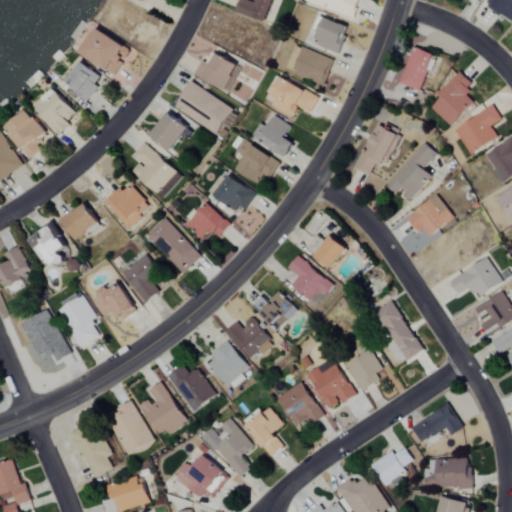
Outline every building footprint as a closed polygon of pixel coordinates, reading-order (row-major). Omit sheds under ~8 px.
[(269,21),(273,0),(251,0),(250,0),(242,0),(239,14),(269,21)] [(308,0),(307,4),(355,17),(359,0),(308,0)] [(350,27),(326,19),(316,45),(340,54),(350,27)] [(81,55),(114,72),(128,46),(94,29),(81,55)] [(324,84),(333,59),(296,46),(287,70),(324,84)] [(434,56),(413,48),(400,84),(421,92),(434,56)] [(240,66),(217,54),(211,65),(202,61),(195,75),(226,92),(240,66)] [(101,77),(82,62),(66,83),(88,101),(99,88),(95,85),(101,77)] [(449,127),(474,104),(465,94),(473,86),(463,74),(429,105),(449,127)] [(273,107),(295,118),(300,108),(312,114),(320,97),(282,79),(273,97),(277,99),(273,107)] [(234,110),(193,83),(176,108),(217,135),(234,110)] [(34,106),(60,136),(71,126),(68,122),(77,113),(54,88),(34,106)] [(491,127),(502,120),(493,106),(455,131),(471,156),(498,138),(491,127)] [(42,150),(36,143),(47,134),(29,111),(6,129),(31,159),(42,150)] [(152,135),(171,152),(190,130),(171,113),(152,135)] [(288,157),(295,143),(286,139),(292,126),(274,116),(260,142),(288,157)] [(372,175),(376,163),(386,166),(398,133),(375,125),(359,170),(372,175)] [(0,179),(22,168),(1,129),(0,129),(0,179)] [(246,156),(236,171),(258,184),(264,175),(270,179),(280,163),(239,136),(232,148),(246,156)] [(511,138),(486,155),(503,183),(511,177),(511,138)] [(424,169),(438,155),(425,143),(388,184),(409,203),(432,177),(424,169)] [(131,172),(161,199),(182,177),(145,144),(133,156),(140,162),(131,172)] [(257,194),(231,175),(217,195),(243,214),(257,194)] [(147,203),(130,184),(107,206),(130,230),(138,223),(132,217),(147,203)] [(511,222),(511,221),(511,187),(497,195),(511,222)] [(419,233),(424,228),(431,237),(455,218),(436,195),(407,218),(419,233)] [(100,223),(85,203),(60,221),(75,241),(100,223)] [(211,231),(219,238),(232,226),(210,204),(187,226),(201,240),(211,231)] [(202,257),(166,219),(148,236),(184,274),(202,257)] [(60,253),(68,247),(51,225),(32,240),(54,269),(66,260),(60,253)] [(315,256),(330,270),(348,250),(333,236),(315,256)] [(5,255),(9,264),(0,268),(0,277),(6,290),(23,281),(22,279),(33,273),(20,248),(5,255)] [(160,292),(151,281),(161,273),(147,255),(124,274),(147,303),(160,292)] [(298,277),(291,285),(317,307),(334,286),(298,257),(288,269),(298,277)] [(458,295),(471,287),(478,299),(503,284),(489,259),(450,282),(458,295)] [(298,311),(280,293),(260,312),(277,331),(298,311)] [(488,337),(511,323),(511,307),(504,293),(475,309),(482,322),(480,323),(488,337)] [(99,320),(84,296),(59,312),(82,348),(100,337),(93,324),(99,320)] [(424,348),(391,302),(372,315),(405,362),(424,348)] [(39,353),(51,346),(36,318),(23,325),(39,353)] [(237,323),(225,334),(250,360),(259,351),(263,355),(275,344),(251,318),(242,327),(237,323)] [(507,350),(511,357),(511,330),(493,343),(500,355),(507,350)] [(207,363),(232,391),(246,379),(242,375),(250,368),(229,343),(207,363)] [(376,383),(372,378),(383,371),(368,347),(344,362),(362,392),(376,383)] [(322,374),(319,368),(308,375),(328,410),(341,404),(341,405),(356,397),(338,365),(322,374)] [(168,377),(192,413),(216,397),(198,369),(190,375),(184,366),(168,377)] [(161,438),(187,422),(162,383),(147,392),(151,398),(140,405),(161,438)] [(278,397),(294,427),(309,419),(312,425),(324,419),(305,383),(278,397)] [(129,456),(154,442),(133,402),(107,415),(129,456)] [(450,435),(462,428),(448,405),(412,428),(422,444),(446,428),(450,435)] [(273,456),(284,445),(275,435),(285,425),(269,408),(247,429),(273,456)] [(254,448),(231,420),(220,428),(224,433),(212,443),(240,479),(253,469),(243,457),(254,448)] [(111,456),(95,422),(71,433),(94,480),(113,470),(107,458),(111,456)] [(384,488),(408,476),(403,467),(413,462),(406,448),(372,464),(384,488)] [(211,497),(228,476),(204,457),(193,470),(185,464),(174,478),(199,498),(204,492),(211,497)] [(471,488),(471,459),(429,459),(429,470),(424,470),(424,489),(471,488)] [(14,461),(0,465),(0,495),(13,492),(17,506),(31,502),(26,483),(20,485),(14,461)] [(391,511),(372,478),(357,487),(353,480),(340,488),(353,511),(391,511)] [(119,511),(150,503),(144,484),(139,485),(138,480),(100,490),(106,511),(119,511)] [(436,511),(466,511),(468,504),(439,498),(436,511)] [(324,511),(320,506),(311,511),(344,511),(338,503),(325,511),(324,511)]
